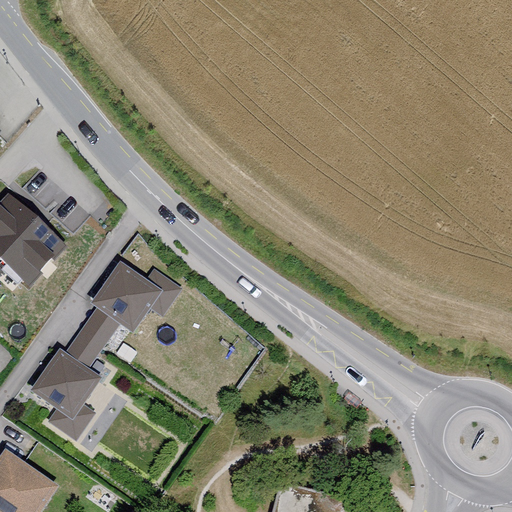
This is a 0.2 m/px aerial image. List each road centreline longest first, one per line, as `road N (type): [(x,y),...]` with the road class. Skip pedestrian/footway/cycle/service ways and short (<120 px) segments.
road 1 (secondary): [(219,260),(107,152),(0,17)]
road 2 (secondary): [(219,260),(429,438)]
road 3 (secondary): [(456,394),(410,375),(219,260)]
